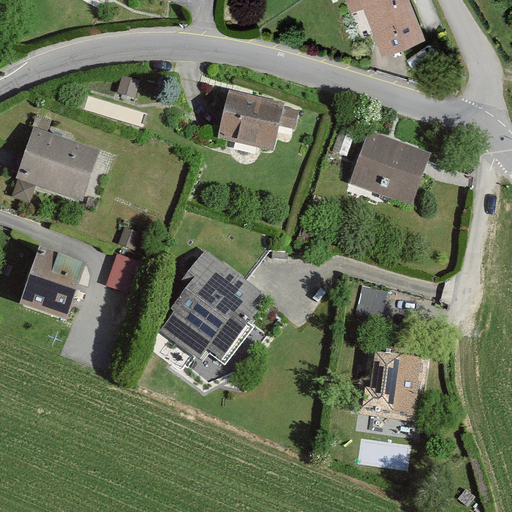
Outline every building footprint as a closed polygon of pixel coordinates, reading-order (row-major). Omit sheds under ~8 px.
[(429,28),(417,0),(370,0),(388,44),(429,28)] [(118,94),(135,100),(140,83),(123,78),(118,94)] [(285,105),(229,92),(218,141),(274,154),(279,133),(294,136),(299,112),(284,109),(285,105)] [(101,153),(34,130),(16,182),(18,183),(13,199),(30,205),(36,189),(83,205),(101,153)] [(413,206),(431,158),(369,135),(351,184),(413,206)] [(264,289),(209,250),(193,273),(200,278),(165,327),(206,356),(211,349),(225,359),(261,310),(253,304),(264,289)] [(35,299),(78,312),(93,265),(50,252),(35,299)] [(366,285),(360,307),(384,314),(390,291),(366,285)] [(419,425),(430,354),(367,345),(357,416),(419,425)]
